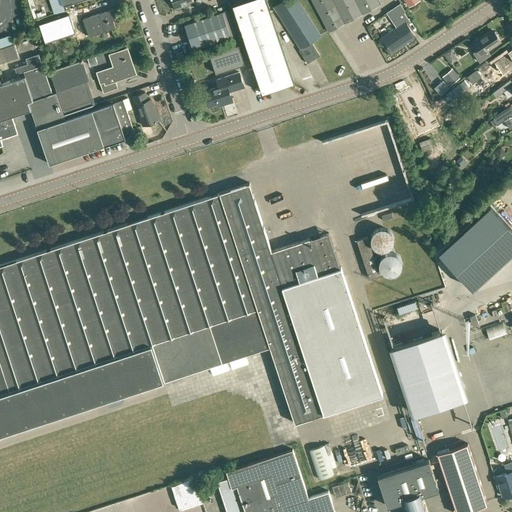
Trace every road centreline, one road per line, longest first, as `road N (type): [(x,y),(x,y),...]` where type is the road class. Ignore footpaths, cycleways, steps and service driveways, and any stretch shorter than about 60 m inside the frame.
road 1 (unknown): [(0,444),(221,382),(253,392),(293,432),(379,410),(389,379),(307,165)]
road 2 (unclassified): [(190,141),(373,80),(500,0)]
road 3 (unclassified): [(0,202),(190,141)]
road 4 (unclassified): [(190,141),(143,0)]
